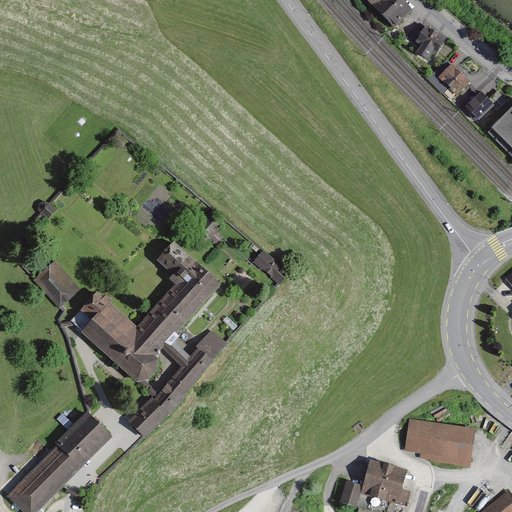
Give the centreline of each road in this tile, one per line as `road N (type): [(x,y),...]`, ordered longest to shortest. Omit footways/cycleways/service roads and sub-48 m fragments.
road 1 (unclassified): [(286,0),(480,263)]
road 2 (unclassified): [(468,368),(355,447),(210,511)]
road 3 (residential): [(511,75),(418,0)]
